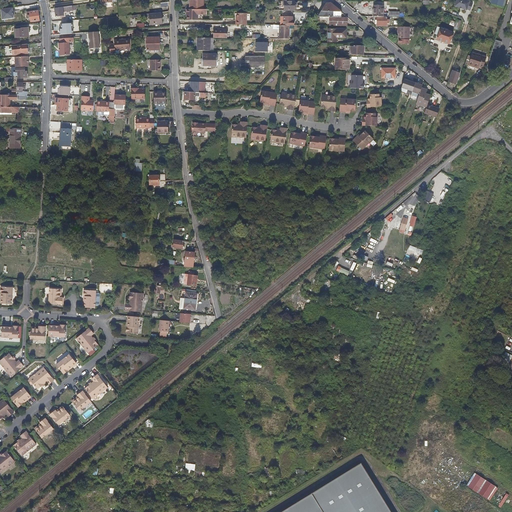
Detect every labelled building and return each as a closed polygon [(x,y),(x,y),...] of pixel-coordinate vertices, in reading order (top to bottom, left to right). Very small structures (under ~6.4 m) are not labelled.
[(189,0),(189,9),(198,9),(203,9),(203,0),(189,0)] [(464,0),(457,0),(455,6),(467,10),(470,11),(473,4),(469,3),(470,2),(464,0)] [(296,5),(297,1),(283,1),(283,5),(284,5),(284,9),(294,10),(294,5),(296,5)] [(334,12),(341,11),(331,2),(330,2),(326,3),(325,3),(324,6),(320,11),(334,12)] [(63,7),(55,8),(57,17),(64,16),(64,12),(64,11),(73,10),(73,5),(72,5),(65,7),(63,7)] [(375,6),(375,17),(376,17),(378,17),(385,17),(385,6),(375,6)] [(189,9),(186,9),(186,13),(188,13),(188,20),(198,20),(198,14),(206,14),(206,9),(203,9),(198,9),(189,9)] [(31,22),(40,21),(38,11),(30,13),(31,22)] [(162,23),(161,12),(150,13),(150,24),(162,23)] [(236,20),(236,24),(246,25),(247,25),(247,13),(238,13),(237,18),(237,20),(236,20)] [(293,22),(293,17),(284,17),(281,17),(281,25),(288,25),(289,25),(294,25),(294,22),(293,22)] [(346,25),(347,18),(329,17),(329,25),(346,25)] [(385,17),(378,17),(378,26),(388,26),(388,23),(391,23),(391,19),(388,19),(388,17),(385,17)] [(61,24),(62,34),(73,34),(72,23),(61,24)] [(289,39),(289,25),(288,25),(281,25),(279,25),(278,39),(288,39),(289,39)] [(410,40),(411,27),(399,27),(399,31),(400,31),(400,40),(410,40)] [(449,44),(453,33),(438,27),(435,34),(438,35),(436,39),(449,44)] [(14,29),(15,39),(26,37),(29,37),(28,28),(14,29)] [(215,38),(227,38),(227,29),(214,29),(214,38),(215,38)] [(346,37),(346,29),(329,29),(328,41),(339,42),(339,37),(346,37)] [(89,43),(90,48),(100,48),(99,31),(89,32),(89,38),(90,38),(90,43),(89,43)] [(159,37),(146,37),(147,50),(160,50),(159,37)] [(197,38),(197,50),(208,51),(210,51),(210,38),(208,38),(197,38)] [(112,53),(115,52),(115,49),(119,49),(130,48),(130,39),(115,40),(115,42),(111,42),(112,53)] [(491,55),(486,68),(491,70),(493,71),(497,57),(502,42),(495,40),(492,52),(491,55)] [(60,51),(59,51),(60,56),(70,55),(69,42),(59,43),(59,48),(60,48),(60,51)] [(28,45),(21,45),(21,47),(13,48),(13,55),(29,53),(28,45)] [(359,55),(363,55),(363,45),(352,45),(350,45),(350,55),(351,55),(359,55)] [(468,64),(475,67),(476,65),(478,66),(482,67),(486,57),(472,52),(468,64)] [(202,53),(202,59),(202,67),(217,67),(217,54),(202,53)] [(264,68),(265,56),(246,56),(245,68),(264,68)] [(15,57),(15,67),(16,67),(28,66),(28,57),(15,57)] [(84,60),(70,60),(70,70),(84,69),(84,60)] [(160,60),(149,60),(149,71),(159,71),(159,65),(160,65),(160,60)] [(25,68),(16,68),(16,73),(14,72),(14,75),(18,75),(18,78),(23,78),(23,77),(23,72),(25,72),(25,68)] [(395,74),(395,69),(382,69),(381,78),(394,79),(394,74),(395,74)] [(451,74),(448,81),(456,84),(460,74),(452,71),(451,74)] [(363,88),(363,75),(350,74),(349,88),(363,88)] [(413,89),(415,83),(404,79),(403,82),(401,87),(412,91),(413,89)] [(17,95),(23,95),(27,95),(28,95),(28,92),(23,92),(23,89),(26,89),(26,85),(23,85),(23,82),(17,82),(17,88),(17,95)] [(419,94),(421,88),(422,87),(422,86),(415,83),(413,89),(412,91),(419,94)] [(63,95),(70,96),(70,87),(60,87),(60,91),(58,91),(58,95),(63,95)] [(142,89),(135,88),(135,100),(148,99),(148,90),(142,90),(142,89)] [(427,107),(428,105),(430,99),(430,97),(424,95),(426,90),(421,88),(419,94),(419,97),(416,104),(427,107)] [(161,92),(157,92),(157,94),(157,104),(169,104),(169,94),(165,94),(161,94),(161,92)] [(267,93),(259,93),(259,94),(258,101),(261,102),(263,102),(265,102),(265,104),(267,104),(273,105),(275,96),(275,94),(267,93)] [(19,107),(12,107),(10,107),(5,107),(2,107),(2,94),(0,94),(0,113),(12,114),(18,114),(19,113),(19,107)] [(17,99),(17,95),(12,95),(2,94),(2,107),(5,107),(10,107),(10,99),(17,99)] [(285,108),(291,110),(292,107),(294,95),(283,94),(279,94),(277,104),(282,104),(282,105),(285,106),(285,107),(285,108)] [(127,106),(128,96),(115,96),(115,105),(127,106)] [(334,109),(335,97),(328,97),(320,96),(319,107),(324,107),(324,108),(327,108),(327,109),(333,109),(334,109)] [(93,111),(94,101),(89,101),(89,97),(82,97),(81,111),(93,111)] [(68,99),(57,98),(56,105),(56,111),(67,112),(68,99)] [(348,111),(353,111),(354,104),(354,100),(341,98),(340,110),(342,110),(345,110),(348,111)] [(306,114),(312,115),(313,108),(307,108),(303,107),(303,102),(303,100),(298,100),(297,111),(301,112),(304,112),(304,114),(306,114)] [(109,112),(110,102),(97,102),(97,112),(104,112),(109,112)] [(424,113),(435,117),(438,108),(435,107),(434,108),(428,105),(427,107),(425,111),(424,113)] [(373,123),(374,123),(375,117),(373,117),(373,113),(364,113),(364,116),(364,118),(361,118),(360,118),(360,122),(373,123)] [(156,126),(157,117),(152,117),(152,116),(138,116),(138,126),(152,126),(156,126)] [(245,127),(245,120),(239,120),(239,121),(239,123),(235,122),(235,123),(230,123),(230,131),(236,131),(245,132),(245,127)] [(167,124),(167,122),(160,122),(160,133),(171,134),(171,124),(167,124)] [(265,129),(266,124),(259,123),(259,124),(259,126),(255,125),(255,126),(250,125),(249,133),(259,134),(264,134),(265,129)] [(284,136),(285,127),(278,126),(278,127),(278,128),(275,128),(275,129),(270,128),(269,134),(270,135),(280,135),(284,136)] [(21,129),(6,129),(6,132),(11,133),(10,149),(20,149),(21,129)] [(71,133),(71,129),(60,129),(59,146),(70,146),(70,141),(73,141),(73,133),(71,133)] [(361,143),(366,144),(371,138),(363,130),(360,134),(358,135),(357,134),(351,140),(353,142),(361,143)] [(303,143),(304,138),(303,138),(292,137),(289,136),(288,142),(290,142),(295,144),(303,145),(303,143)] [(323,148),(324,140),(315,139),(308,138),(307,146),(308,146),(310,146),(320,147),(323,148)] [(339,149),(343,150),(343,149),(343,141),(338,141),(328,140),(327,148),(339,149)] [(133,171),(141,172),(142,163),(134,162),(133,171)] [(159,184),(159,183),(159,175),(156,176),(150,176),(151,184),(159,184)] [(427,193),(424,199),(429,202),(432,196),(427,193)] [(404,233),(408,218),(402,217),(399,232),(404,233)] [(183,248),(183,241),(175,240),(174,247),(183,248)] [(409,245),(407,250),(421,255),(423,250),(409,245)] [(187,267),(195,268),(196,253),(186,252),(185,266),(187,267)] [(346,276),(349,272),(341,267),(338,271),(346,276)] [(198,275),(189,274),(188,284),(197,285),(198,275)] [(0,293),(1,294),(1,304),(11,304),(12,287),(0,286),(0,293)] [(59,298),(60,289),(49,289),(48,304),(63,305),(63,298),(61,298),(59,298)] [(85,298),(85,308),(95,309),(95,305),(96,293),(96,292),(84,291),(84,298),(85,298)] [(185,299),(184,308),(195,310),(197,294),(196,294),(186,292),(185,299)] [(140,312),(142,294),(129,293),(127,305),(124,304),(124,311),(140,312)] [(179,313),(178,322),(189,323),(190,313),(179,313)] [(136,334),(138,317),(135,317),(127,316),(126,327),(125,327),(124,333),(136,334)] [(168,332),(169,321),(160,321),(159,332),(168,332)] [(59,327),(49,326),(48,337),(65,338),(66,326),(59,325),(59,327)] [(12,328),(2,327),(1,337),(18,338),(19,326),(12,326),(12,328)] [(39,329),(30,329),(30,340),(45,340),(45,326),(39,326),(39,328),(39,329)] [(88,354),(98,346),(91,337),(93,335),(89,329),(76,339),(88,354)] [(511,354),(505,352),(501,360),(508,364),(511,355),(511,354)] [(9,354),(0,360),(0,363),(11,377),(23,367),(19,361),(16,363),(9,354)] [(68,370),(76,363),(69,355),(56,366),(64,375),(69,371),(68,370)] [(44,368),(29,380),(37,390),(46,383),(49,386),(54,381),(44,368)] [(108,388),(97,375),(92,380),(94,382),(85,389),(93,400),(108,388)] [(22,403),(30,396),(24,388),(11,399),(18,408),(24,404),(22,403)] [(91,402),(82,391),(77,395),(78,397),(79,398),(73,403),(79,411),(91,402)] [(3,400),(0,402),(0,419),(6,415),(8,417),(14,412),(3,400)] [(70,416),(64,408),(58,413),(56,412),(55,410),(50,414),(59,426),(70,416)] [(42,425),(35,430),(42,439),(54,430),(45,418),(39,422),(40,424),(42,425)] [(36,445),(26,432),(21,437),(22,439),(14,446),(22,457),(36,445)] [(0,473),(14,462),(6,452),(0,457),(0,473)] [(390,511),(361,464),(280,511),(390,511)] [(474,493),(471,498),(477,501),(480,496),(474,493)] [(467,511),(469,509),(471,510),(474,506),(469,502),(463,511),(467,511)]
